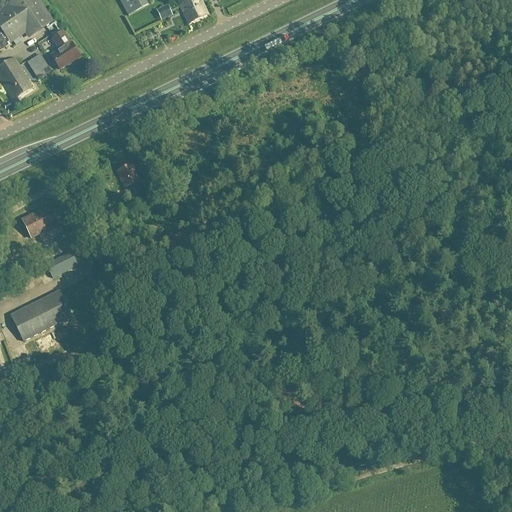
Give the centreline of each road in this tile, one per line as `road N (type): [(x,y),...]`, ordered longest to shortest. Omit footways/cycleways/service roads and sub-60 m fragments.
road 1 (trunk): [(0,172),(356,0)]
road 2 (unclassified): [(0,135),(285,0)]
road 3 (track): [(246,511),(511,434)]
road 4 (track): [(511,208),(375,21)]
